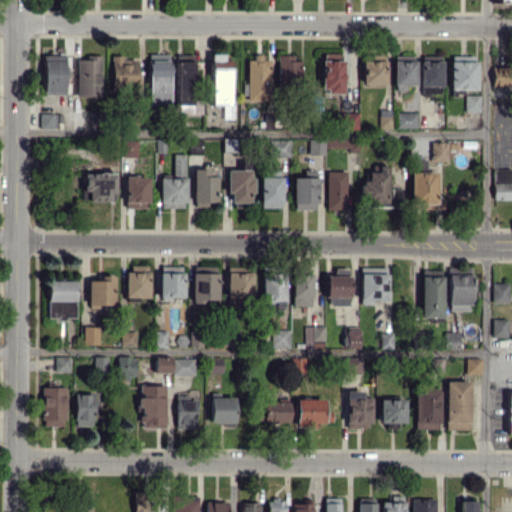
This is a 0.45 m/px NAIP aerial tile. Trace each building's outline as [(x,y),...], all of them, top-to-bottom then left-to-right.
[(230,60),(221,60),(221,54),(209,53),(208,104),(222,105),(222,118),(232,118),(233,100),(229,100),(230,60)] [(276,83),(300,84),(301,60),(292,60),(292,55),(276,54),(276,83)] [(63,94),(63,55),(42,55),(41,93),(63,94)] [(109,85),(135,86),(135,58),(122,58),(122,55),(110,55),(109,85)] [(393,90),(404,89),(404,85),(415,85),(414,55),(392,55),(393,90)] [(418,85),(441,85),(441,55),(419,55),(418,85)] [(474,55),(448,56),(449,89),(475,89),(474,55)] [(75,57),(76,97),(100,96),(99,56),(75,57)] [(168,56),(147,56),(146,105),(168,105),(168,56)] [(245,59),(244,100),(269,101),(269,56),(253,56),(253,59),(245,59)] [(385,59),(361,58),(361,83),(384,84),(385,59)] [(319,91),(341,92),(342,59),(320,59),(319,91)] [(174,115),(200,115),(200,104),(194,104),(194,75),(202,75),(202,61),(174,61),(174,115)] [(491,85),(511,85),(511,66),(491,66),(491,85)] [(421,94),(439,94),(439,86),(420,86),(421,94)] [(479,94),(464,95),(464,112),(479,112),(479,94)] [(415,112),(395,112),(395,128),(415,128),(415,112)] [(59,114),(39,113),(38,126),(59,127),(59,114)] [(357,152),(357,138),(324,137),(324,147),(348,148),(347,152),(357,152)] [(306,138),(307,154),(323,154),(323,138),(306,138)] [(135,156),(135,140),(120,140),(120,156),(135,156)] [(288,156),(287,140),(267,140),(268,157),(288,156)] [(447,142),(429,141),(429,161),(446,161),(447,142)] [(158,177),(158,207),(184,207),(183,153),(171,154),(172,177),(158,177)] [(225,169),(225,194),(229,194),(229,202),(249,202),(250,162),(239,162),(239,170),(225,169)] [(366,171),(367,181),(360,181),(360,192),(363,191),(363,206),(389,205),(387,164),(376,165),(376,171),(366,171)] [(214,168),(191,168),(192,207),(214,206),(214,168)] [(510,168),(491,169),(492,199),(510,199),(510,168)] [(345,208),(344,170),(324,171),(325,209),(345,208)] [(408,172),(409,208),(441,208),(441,201),(435,201),(435,171),(408,172)] [(113,174),(81,173),(80,200),(112,201),(113,174)] [(259,176),(258,207),(280,207),(280,177),(259,176)] [(315,177),(291,177),(292,209),(315,209),(315,177)] [(146,297),(147,265),(124,265),(124,297),(146,297)] [(182,266),(158,265),(157,298),(181,298),(182,266)] [(215,301),(216,266),(191,266),(190,301),(215,301)] [(469,267),(446,267),(447,310),(470,310),(469,267)] [(250,269),(225,268),(225,299),(250,299),(250,269)] [(347,306),(348,268),(333,268),(333,275),(324,275),(323,297),(328,297),(328,305),(347,306)] [(440,317),(441,270),(419,269),(418,317),(440,317)] [(283,306),(283,271),(260,272),(261,303),(272,303),(272,307),(283,306)] [(310,306),(311,273),(291,272),(290,305),(310,306)] [(85,280),(86,306),(113,305),(112,275),(97,275),(98,280),(85,280)] [(74,318),(73,280),(45,280),(46,318),(74,318)] [(490,302),(507,303),(507,283),(490,283),(490,302)] [(505,336),(505,318),(491,318),(491,336),(505,336)] [(323,325),(303,325),(302,347),(322,348),(323,325)] [(97,326),(82,326),(81,344),(97,344),(97,326)] [(357,348),(358,329),(343,328),(343,347),(357,348)] [(287,346),(288,330),(271,329),(271,345),(287,346)] [(119,346),(135,346),(134,330),(119,331),(119,346)] [(154,346),(166,345),(166,330),(153,331),(154,346)] [(200,346),(200,330),(187,330),(188,347),(200,346)] [(457,330),(440,332),(442,349),(459,347),(457,330)] [(239,331),(220,331),(220,346),(239,346),(239,331)] [(378,347),(391,347),(390,332),(378,332),(378,347)] [(174,346),(184,346),(184,335),(174,334),(174,346)] [(68,356),(53,356),(53,371),(68,372),(68,356)] [(106,371),(105,356),(91,356),(92,371),(106,371)] [(133,356),(114,357),(115,378),(134,377),(133,356)] [(221,357),(206,356),(206,372),(221,372),(221,357)] [(304,357),(290,356),(290,372),(304,372),(304,357)] [(193,357),(153,358),(153,373),(171,372),(171,375),(193,374),(193,357)] [(360,357),(344,357),(345,374),(360,373),(360,357)] [(464,373),(479,373),(480,358),(464,357),(464,373)] [(468,381),(444,380),(443,429),(467,429),(468,381)] [(138,385),(138,427),(163,428),(163,385),(138,385)] [(63,426),(64,387),(40,386),(40,425),(63,426)] [(438,390),(413,389),(413,429),(438,429),(438,390)] [(361,390),(345,390),(344,427),(369,428),(370,397),(361,397),(361,390)] [(208,422),(233,423),(233,397),(218,396),(218,392),(208,392),(208,422)] [(91,425),(92,394),(72,393),(72,425),(91,425)] [(193,428),(194,396),(174,396),(174,427),(193,428)] [(377,399),(378,422),(384,422),(384,426),(405,426),(404,398),(377,399)] [(323,399),(294,399),(294,424),(331,423),(330,411),(323,411),(323,399)] [(288,401),(257,401),(257,421),(288,422),(288,401)] [(149,511),(150,492),(132,491),(131,511),(149,511)] [(169,511),(196,511),(196,496),(169,496),(169,511)] [(474,511),(474,496),(458,496),(458,511),(474,511)] [(323,497),(322,511),(344,511),(338,511),(339,498),(323,497)] [(409,498),(409,511),(434,511),(434,498),(409,498)] [(373,511),(374,500),(355,499),(355,511),(373,511)] [(378,511),(402,511),(402,500),(379,501),(378,511)] [(227,511),(227,501),(204,501),(203,511),(227,511)] [(239,511),(257,511),(258,502),(240,502),(239,511)] [(310,511),(311,502),(290,502),(290,511),(310,511)]
